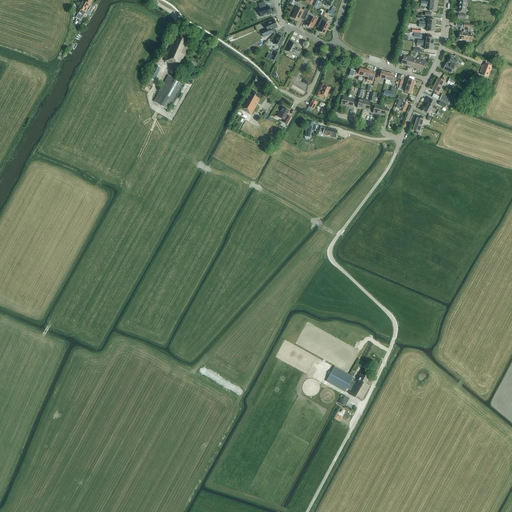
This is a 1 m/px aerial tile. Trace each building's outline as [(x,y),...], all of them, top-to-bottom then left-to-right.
[(80,5),(92,11),(93,9),(90,8),(88,7),(90,5),(89,4),(91,1),(88,0),(86,0),(86,2),(83,1),(80,5)] [(466,14),(467,2),(460,1),(458,13),(466,14)] [(260,9),(259,9),(261,17),(271,14),(269,6),(265,7),(264,2),(258,4),(260,9)] [(80,5),(78,9),(77,12),(78,13),(76,18),(77,18),(80,20),(83,16),(84,16),(85,14),(89,16),(92,11),(80,5)] [(308,10),(305,8),(303,11),(295,6),(293,11),(295,11),(292,18),(298,21),(300,18),(303,20),(308,10)] [(312,28),(316,20),(310,17),(311,15),(308,14),(304,20),(307,22),(306,25),(306,26),(307,26),(308,26),(309,27),(310,27),(312,28)] [(319,31),(325,34),(329,25),(326,23),(328,20),(322,17),(317,27),(320,29),(319,31)] [(273,29),(277,27),(274,20),(265,24),(267,29),(261,32),(263,37),(274,32),(273,29)] [(178,32),(176,38),(174,38),(164,61),(180,68),(190,44),(188,44),(191,38),(178,32)] [(284,39),(278,36),(274,44),(280,47),(284,39)] [(297,45),(291,42),(286,51),(293,54),(298,57),(301,51),(296,48),(297,45)] [(275,52),(271,59),(277,62),(280,55),(275,52)] [(408,67),(411,57),(408,56),(408,57),(403,56),(401,64),(408,67)] [(450,56),(443,70),(451,73),(455,66),(456,67),(458,63),(459,63),(460,61),(459,61),(458,60),(459,58),(455,56),(454,58),(450,56)] [(414,58),(411,57),(408,67),(415,69),(418,60),(414,59),(414,58)] [(422,61),(418,60),(415,69),(422,71),(424,64),(427,65),(428,62),(425,61),(422,60),(422,61)] [(487,77),(492,64),(492,63),(487,61),(485,64),(485,66),(483,65),(480,73),(482,73),(481,75),(487,77)] [(161,68),(155,65),(148,78),(145,83),(152,86),(161,68)] [(372,83),(375,73),(372,72),(366,70),(364,76),(367,77),(366,81),(372,83)] [(394,75),(388,74),(386,80),(392,81),(392,83),(394,83),(396,79),(393,79),(394,75)] [(154,102),(168,110),(183,84),(169,75),(154,102)] [(435,84),(441,87),(444,82),(445,82),(446,80),(442,78),(441,80),(438,79),(435,84)] [(323,84),(320,90),(318,94),(320,96),(320,97),(323,98),(324,97),(326,98),(328,93),(330,88),(323,84)] [(441,87),(435,84),(432,90),(435,92),(434,94),(437,96),(439,94),(438,93),(441,87)] [(249,94),(240,109),(251,115),(260,100),(259,99),(261,95),(252,90),(250,94),(249,94)] [(439,100),(449,105),(450,101),(447,100),(449,97),(442,94),(439,100)] [(401,102),(398,109),(405,112),(408,105),(403,103),(405,100),(400,98),(399,101),(401,102)] [(428,103),(426,105),(436,110),(437,107),(434,105),(435,102),(428,98),(426,102),(428,103)] [(314,110),(318,102),(312,100),(308,107),(314,110)] [(265,116),(269,118),(276,106),(272,104),(265,116)] [(436,110),(426,105),(425,107),(423,107),(422,110),(429,114),(431,111),(434,113),(436,110)] [(291,117),(287,115),(289,111),(283,107),(280,112),(277,117),(284,120),(283,122),(287,124),(291,117)] [(417,118),(415,124),(421,126),(423,120),(425,120),(425,118),(421,117),(420,119),(417,118)] [(314,123),(309,122),(305,136),(310,137),(314,123)] [(421,126),(415,124),(413,130),(416,131),(415,134),(419,135),(420,133),(419,132),(421,126)] [(322,135),(323,134),(336,137),(338,131),(321,127),(319,135),(322,135)] [(353,378),(334,367),(326,381),(345,392),(347,388),(351,391),(349,394),(361,401),(369,386),(366,384),(369,378),(361,373),(356,382),(351,380),(353,378)] [(345,396),(341,402),(340,404),(345,407),(350,398),(345,396)]
